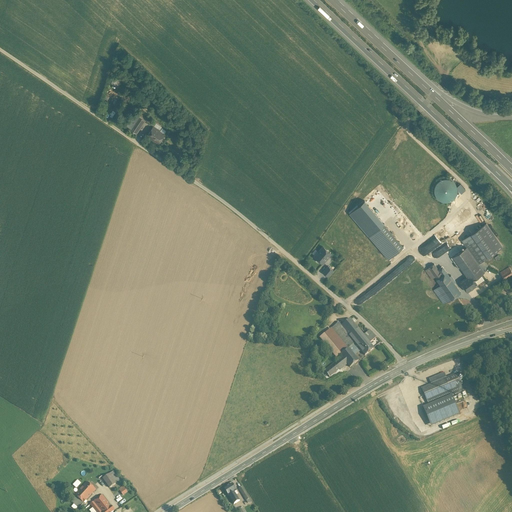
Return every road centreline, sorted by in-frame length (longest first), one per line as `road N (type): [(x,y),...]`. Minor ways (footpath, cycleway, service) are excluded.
road 1 (unclassified): [(406,368),(238,212),(0,48)]
road 2 (track): [(445,63),(445,80),(405,125),(470,188),(468,200),(345,305)]
road 3 (secondary): [(170,511),(406,368)]
road 4 (motorway): [(314,0),(511,189)]
road 5 (motorway): [(511,169),(418,81)]
